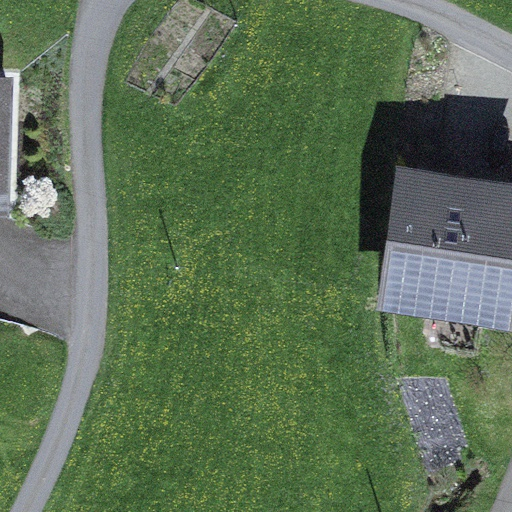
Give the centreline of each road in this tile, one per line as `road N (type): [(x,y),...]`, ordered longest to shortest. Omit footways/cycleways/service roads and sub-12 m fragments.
road 1 (unclassified): [(23,511),(64,441),(99,300),(88,51),(114,0)]
road 2 (unclassified): [(364,0),(460,30),(511,59)]
